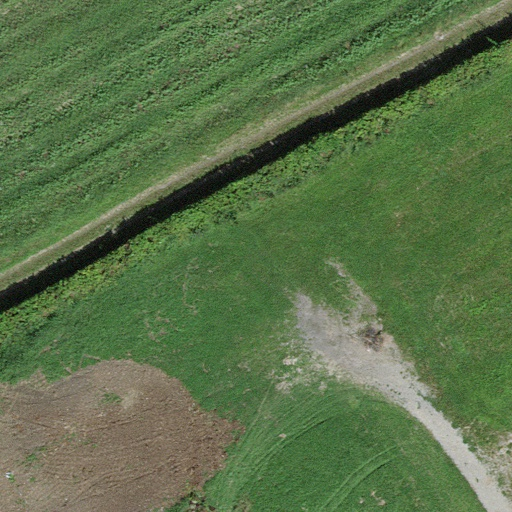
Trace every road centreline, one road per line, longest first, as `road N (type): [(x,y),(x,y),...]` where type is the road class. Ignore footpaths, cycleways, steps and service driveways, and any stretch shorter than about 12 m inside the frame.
road 1 (track): [(0,286),(502,0)]
road 2 (track): [(323,318),(464,511)]
